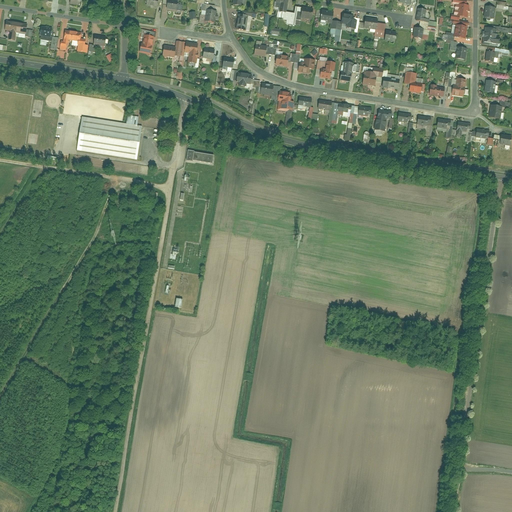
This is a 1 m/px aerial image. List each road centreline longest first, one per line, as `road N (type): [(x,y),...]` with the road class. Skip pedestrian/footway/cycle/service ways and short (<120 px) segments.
road 1 (tertiary): [(123,79),(299,144),(511,180)]
road 2 (track): [(500,178),(454,511)]
road 3 (track): [(115,511),(168,190)]
road 4 (residential): [(231,39),(256,69),(296,87),(475,114)]
road 5 (track): [(168,190),(0,159)]
road 6 (residential): [(0,5),(125,26)]
road 7 (tertiary): [(0,59),(123,79)]
